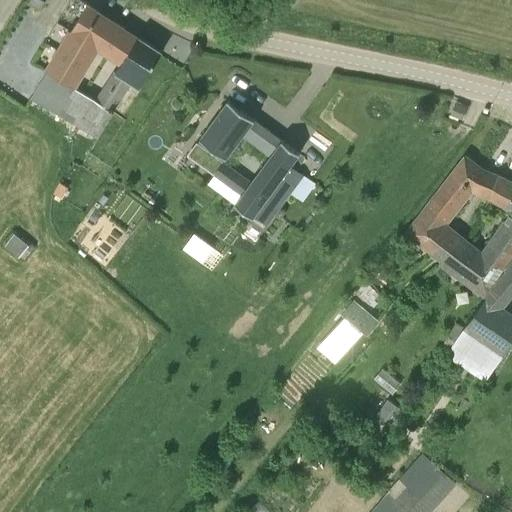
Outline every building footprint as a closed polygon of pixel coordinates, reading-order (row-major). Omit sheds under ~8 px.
[(45,1),(43,0),(28,0),(27,2),(40,10),(45,1)] [(125,28),(87,3),(48,69),(74,85),(101,42),(125,57),(139,36),(125,28)] [(139,36),(125,57),(97,100),(74,85),(48,69),(32,97),(79,125),(72,137),(92,148),(115,112),(113,111),(131,81),(139,86),(162,51),(139,36)] [(470,105),(456,99),(445,114),(460,119),(470,105)] [(228,100),(227,101),(227,102),(201,138),(200,138),(199,139),(226,158),(227,157),(243,135),(259,147),(271,131),(228,100)] [(271,156),(251,182),(242,195),(236,203),(235,204),(253,217),(254,216),(253,216),(262,204),(275,214),(290,192),(304,175),(290,165),(299,154),(300,153),(282,140),(281,141),(271,156)] [(497,276),(503,269),(481,253),(465,241),(443,223),(471,188),(484,196),(497,175),(483,170),(465,156),(452,173),(407,232),(485,294),(497,276)] [(228,185),(242,195),(251,182),(223,161),(214,174),(215,174),(228,185)] [(221,194),(228,185),(215,174),(208,184),(221,194)] [(316,184),(304,175),(290,192),(303,202),(316,184)] [(481,253),(503,269),(511,256),(511,182),(505,179),(497,175),(484,196),(486,197),(495,201),(508,207),(507,207),(508,208),(506,212),(510,214),(481,253)] [(68,187),(60,183),(54,193),(62,198),(68,187)] [(221,194),(235,204),(236,203),(242,195),(228,185),(221,194)] [(18,257),(28,244),(14,233),(4,246),(18,257)] [(511,261),(486,297),(485,296),(460,331),(454,328),(440,349),(446,353),(445,354),(484,381),(511,342),(511,311),(501,304),(511,293),(511,261)] [(335,363),(363,330),(367,333),(376,322),(373,319),(355,304),(352,301),(342,312),(345,314),(317,347),(335,363)] [(404,410),(386,398),(373,417),(390,429),(404,410)] [(368,511),(429,511),(456,482),(422,452),(368,511)]
